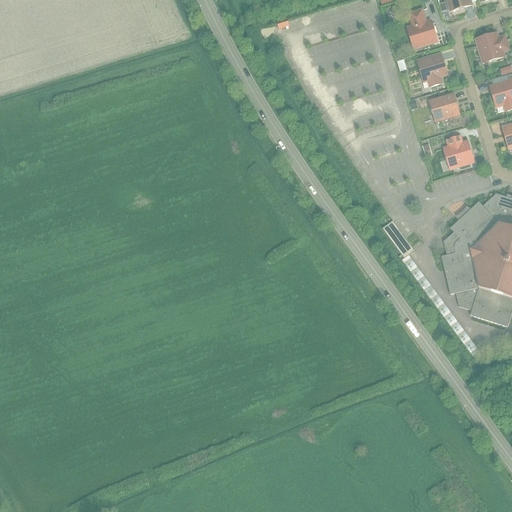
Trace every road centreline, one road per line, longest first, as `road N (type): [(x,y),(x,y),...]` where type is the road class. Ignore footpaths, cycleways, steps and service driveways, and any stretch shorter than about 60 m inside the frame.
road 1 (secondary): [(511,459),(304,174),(205,0)]
road 2 (residential): [(503,174),(494,166),(458,39),(461,30),(511,14)]
